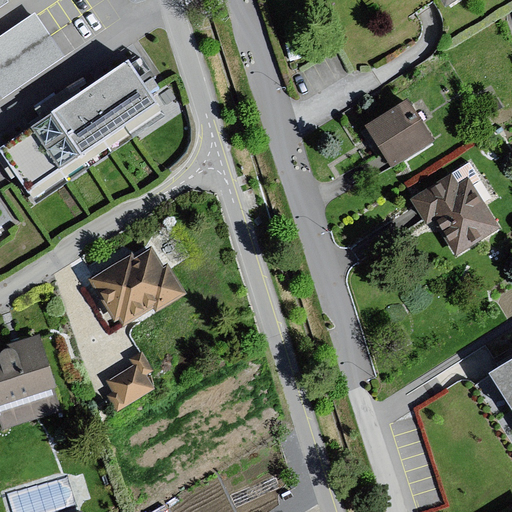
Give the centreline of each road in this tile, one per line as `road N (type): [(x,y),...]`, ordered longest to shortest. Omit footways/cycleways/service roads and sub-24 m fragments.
road 1 (residential): [(394,511),(239,0)]
road 2 (residential): [(215,166),(332,511)]
road 3 (residential): [(215,166),(0,295)]
road 4 (residential): [(172,0),(215,166)]
